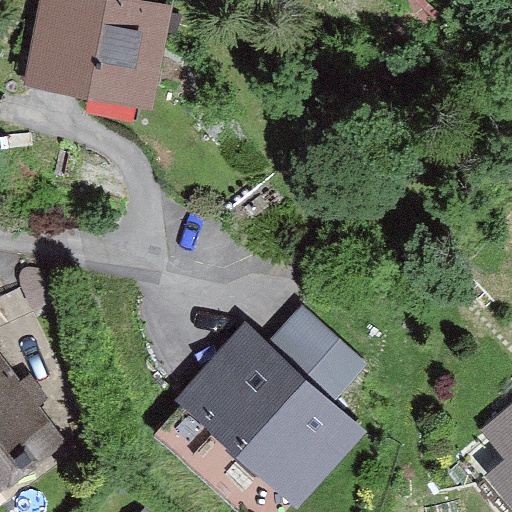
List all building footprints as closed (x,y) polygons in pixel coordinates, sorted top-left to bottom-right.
[(64,0),(51,68),(155,89),(174,8),(134,0),(64,0)] [(387,117),(402,132),(400,133),(418,150),(436,133),(418,115),(416,117),(401,102),(387,117)] [(0,206),(11,209),(27,139),(0,132),(0,206)] [(38,274),(49,307),(75,300),(69,274),(50,267),(38,274)] [(303,312),(268,350),(293,372),(306,357),(325,374),(311,389),(324,401),(358,363),(303,312)] [(268,350),(245,329),(186,394),(275,475),(310,437),(332,457),(357,430),(324,401),(311,389),(293,372),(268,350)] [(0,331),(0,481),(72,429),(0,331)] [(511,442),(511,462),(507,467),(511,473),(511,415),(499,427),(511,442)]
